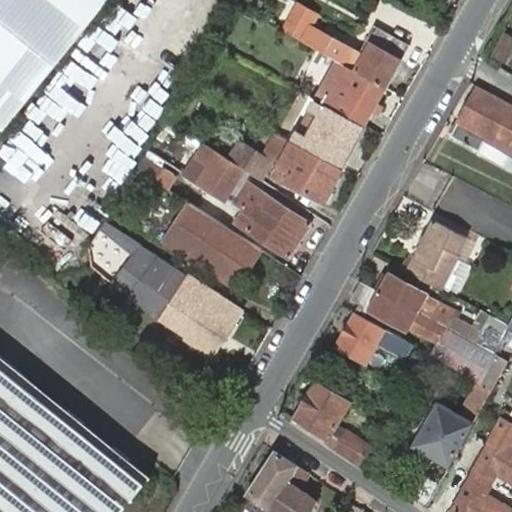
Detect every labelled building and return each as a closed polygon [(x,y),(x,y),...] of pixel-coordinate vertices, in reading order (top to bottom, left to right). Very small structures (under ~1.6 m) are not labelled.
[(0,0),(0,124),(5,128),(108,0),(0,0)] [(338,60),(387,88),(402,60),(411,45),(375,25),(363,47),(360,53),(310,26),(316,14),(299,5),(285,31),(289,33),(338,60)] [(487,55),(502,63),(511,44),(511,37),(500,31),(487,55)] [(219,38),(216,44),(224,48),(228,43),(219,38)] [(216,44),(192,86),(204,93),(228,50),(224,48),(216,44)] [(365,126),(387,88),(338,60),(316,99),(365,126)] [(204,93),(192,86),(178,109),(191,116),(204,93)] [(511,104),(478,86),(451,136),(479,151),(486,138),(511,153),(511,104)] [(343,168),(365,126),(316,99),(311,109),(321,114),(308,138),(298,132),(294,141),(343,168)] [(511,169),(511,153),(486,138),(479,151),(511,169)] [(229,158),(245,169),(263,180),(275,161),(263,154),(240,140),(229,158)] [(325,203),(343,168),(294,141),(286,154),(281,165),(275,176),(287,182),(325,203)] [(229,158),(206,144),(197,157),(210,165),(199,182),(224,199),(245,169),(229,158)] [(275,161),(281,165),(286,154),(270,144),(263,154),(275,161)] [(102,151),(79,194),(108,209),(131,166),(102,151)] [(136,173),(157,179),(162,163),(141,157),(136,173)] [(250,216),(243,227),(290,257),(312,224),(247,182),(236,199),(245,205),(241,211),(250,216)] [(262,249),(190,203),(166,241),(237,287),(262,249)] [(234,221),(243,227),(250,216),(241,211),(234,221)] [(414,259),(407,271),(441,289),(457,258),(459,255),(468,237),(434,220),(431,225),(425,237),(422,242),(414,259)] [(111,281),(131,299),(163,258),(142,244),(111,281)] [(0,249),(0,268),(10,257),(0,249)] [(159,318),(161,319),(188,337),(187,339),(208,353),(212,347),(217,339),(238,307),(217,294),(208,288),(190,276),(163,258),(131,299),(157,321),(159,318)] [(441,289),(456,297),(472,266),(457,258),(441,289)] [(389,273),(379,291),(417,313),(417,312),(427,295),(427,294),(389,273)] [(438,342),(431,354),(478,381),(482,383),(497,355),(494,354),(469,340),(429,318),(417,312),(417,313),(379,291),(362,282),(353,299),(361,303),(370,308),(391,320),(408,329),(409,327),(438,342)] [(427,295),(417,312),(429,318),(438,301),(427,295)] [(361,303),(356,312),(386,329),(391,320),(370,308),(361,303)] [(355,312),(335,347),(366,365),(379,341),(406,356),(412,344),(386,329),(356,312),(355,312)] [(497,355),(482,383),(493,389),(509,360),(495,352),(494,354),(497,355)] [(0,511),(123,511),(152,477),(0,354),(0,511)] [(316,380),(293,419),(326,441),(360,465),(372,448),(336,425),(351,401),(316,380)] [(414,445),(450,466),(474,423),(493,389),(482,383),(478,381),(459,414),(439,402),(430,417),(429,419),(424,428),(423,430),(414,445)] [(190,429),(208,439),(221,417),(207,408),(190,429)] [(511,424),(500,418),(487,441),(489,443),(451,511),(452,511),(509,511),(511,509),(485,494),(497,473),(511,481),(511,447),(511,445),(511,424)] [(309,473),(276,451),(247,495),(269,510),(269,511),(310,511),(317,501),(299,489),(309,473)]
